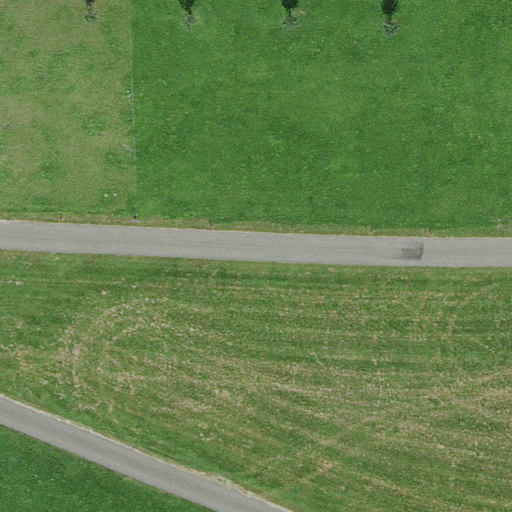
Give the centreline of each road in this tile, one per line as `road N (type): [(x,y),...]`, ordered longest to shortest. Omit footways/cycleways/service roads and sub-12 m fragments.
road 1 (unclassified): [(10,237),(511,250)]
road 2 (unclassified): [(265,511),(0,406)]
